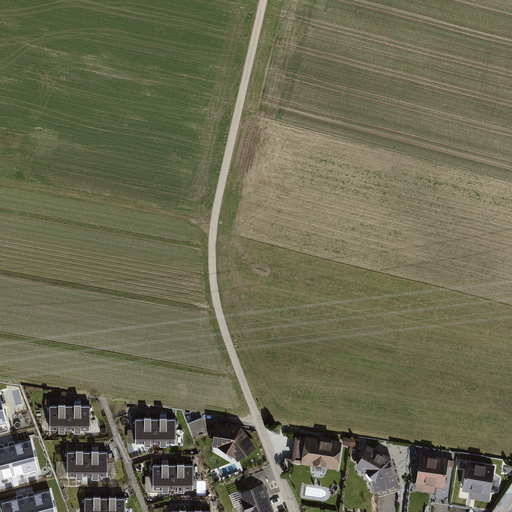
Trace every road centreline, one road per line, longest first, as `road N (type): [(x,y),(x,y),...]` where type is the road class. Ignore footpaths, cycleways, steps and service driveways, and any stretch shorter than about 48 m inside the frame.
road 1 (track): [(258,423),(218,310),(212,232),(263,0)]
road 2 (track): [(0,185),(142,209),(212,232)]
